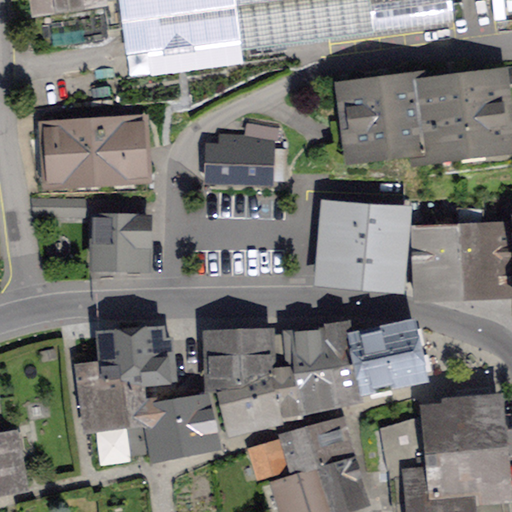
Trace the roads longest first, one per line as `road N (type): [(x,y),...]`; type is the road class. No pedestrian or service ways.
road 1 (residential): [(170,303),(176,170),(195,131),(316,71),(511,44)]
road 2 (residential): [(157,469),(511,372)]
road 3 (tertiary): [(507,347),(468,326),(392,309),(170,303)]
road 4 (residential): [(0,116),(28,317)]
road 5 (residential): [(0,500),(157,469)]
road 6 (tertiary): [(170,303),(28,317)]
